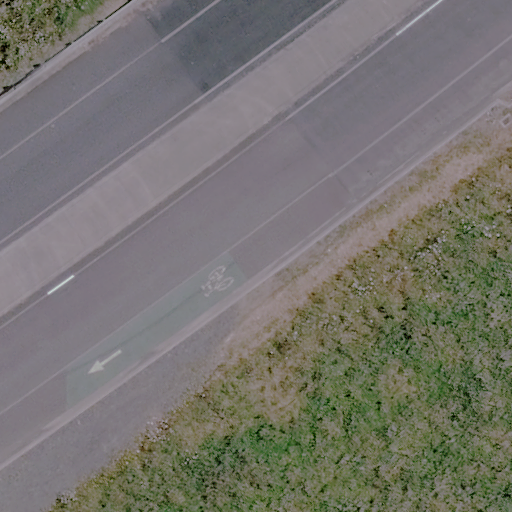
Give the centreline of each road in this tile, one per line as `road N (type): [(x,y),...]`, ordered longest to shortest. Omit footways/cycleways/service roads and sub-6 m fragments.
road 1 (unclassified): [(503,0),(0,372)]
road 2 (unclassified): [(0,185),(264,0)]
